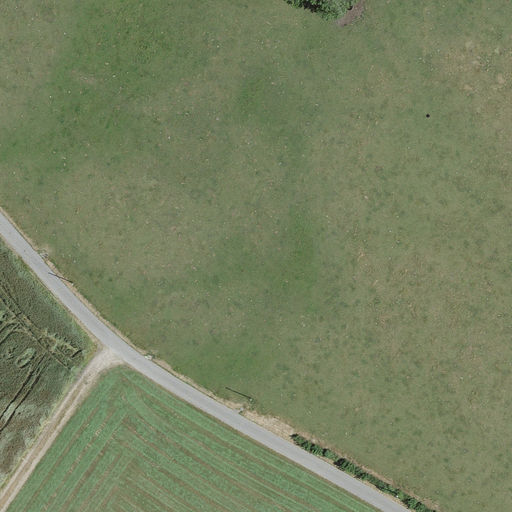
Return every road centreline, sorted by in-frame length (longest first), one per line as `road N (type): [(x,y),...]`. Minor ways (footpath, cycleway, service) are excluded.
road 1 (track): [(392,511),(120,349),(0,222)]
road 2 (track): [(120,349),(96,367),(0,508)]
